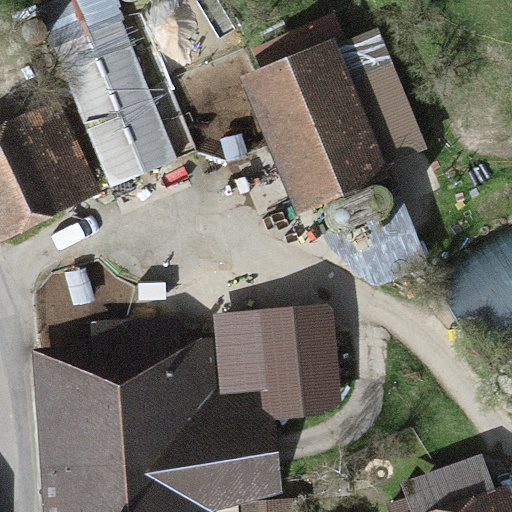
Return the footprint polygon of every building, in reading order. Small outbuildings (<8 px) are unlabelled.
[(181,157),(116,0),(72,0),(41,13),(111,185),(176,159),(181,157)] [(248,74),(298,199),(380,167),(331,42),(248,74)] [(0,226),(47,206),(42,193),(82,176),(56,116),(0,140),(0,226)] [(511,223),(470,243),(509,327),(511,325),(511,223)] [(266,382),(268,394),(215,397),(205,397),(211,486),(277,482),(270,403),(334,397),(326,315),(219,324),(223,373),(237,372),(238,384),(266,382)] [(212,511),(211,486),(205,397),(215,397),(210,339),(158,343),(157,325),(116,327),(119,371),(65,375),(73,511),(212,511)] [(508,511),(503,498),(459,511),(458,511),(450,483),(411,496),(416,511),(508,511)] [(292,511),(291,503),(241,507),(241,511),(292,511)]
